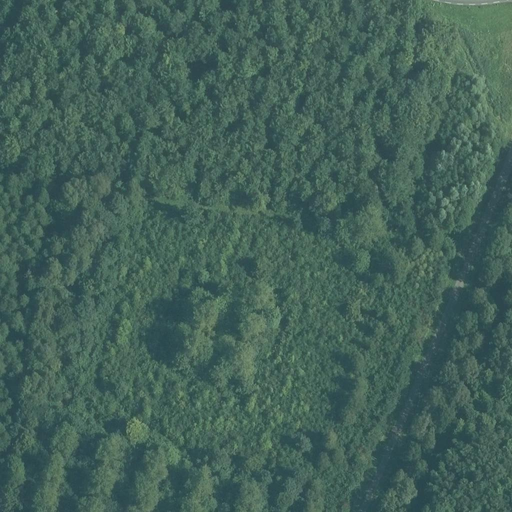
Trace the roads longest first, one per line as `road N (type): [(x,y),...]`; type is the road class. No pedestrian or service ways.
road 1 (track): [(0,176),(478,238)]
road 2 (unclassified): [(361,511),(511,152)]
